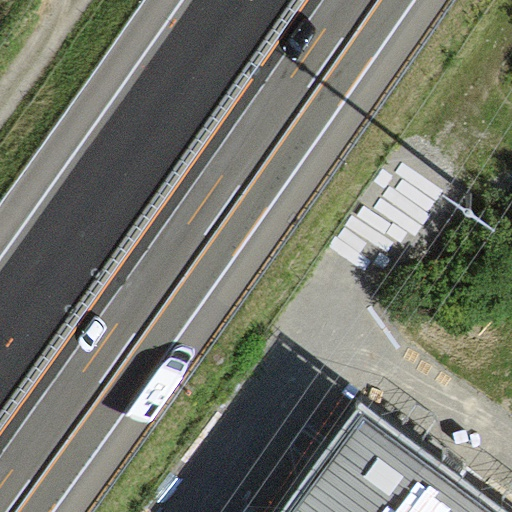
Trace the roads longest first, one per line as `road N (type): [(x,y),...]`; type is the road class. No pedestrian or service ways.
road 1 (motorway): [(6,511),(369,0)]
road 2 (motorway): [(238,0),(0,339)]
road 3 (track): [(0,107),(75,0)]
